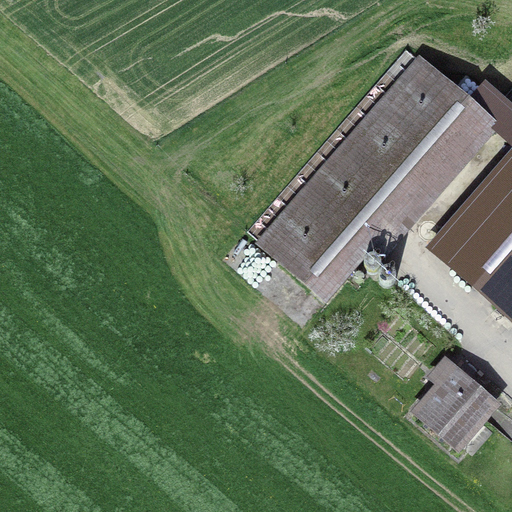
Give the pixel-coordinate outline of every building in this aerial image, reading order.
[(495,131),(500,125),(469,98),(418,55),(258,243),(327,302),(371,250),(384,261),(495,131)] [(511,103),(485,80),(469,98),(500,125),(495,131),(511,145),(511,103)] [(511,147),(425,247),(511,322),(511,147)] [(428,225),(425,225),(422,227),(421,230),(420,233),(421,235),(422,238),(424,239),(427,240),(430,239),(432,238),(434,236),(435,233),(435,230),(433,227),(431,225),(428,225)] [(371,260),(368,260),(365,262),(364,265),(363,268),(364,271),(366,273),(368,274),(370,275),(373,274),(376,273),(377,271),(378,268),(378,265),(376,262),(374,260),(371,260)] [(386,274),(383,274),(381,276),(379,278),(379,281),(379,284),(381,287),(383,288),(385,289),(388,288),(391,287),(393,284),(393,281),(393,278),(391,276),(389,274),(386,274)] [(426,377),(434,384),(410,411),(458,453),(501,404),(445,356),(426,377)]
